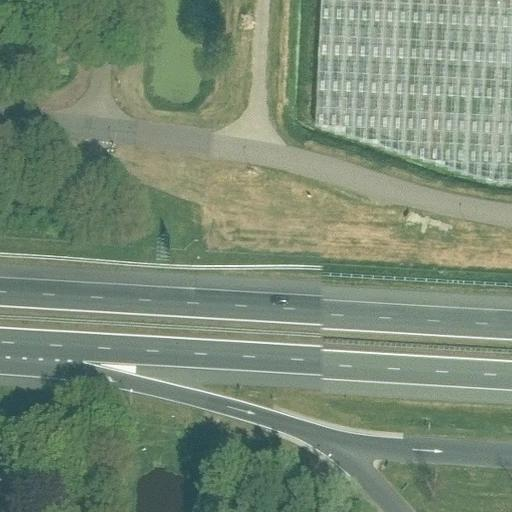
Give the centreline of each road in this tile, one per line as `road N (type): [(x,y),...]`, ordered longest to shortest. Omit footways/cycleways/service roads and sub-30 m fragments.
road 1 (motorway): [(511,319),(0,290)]
road 2 (motorway): [(82,350),(511,383)]
road 3 (unclassified): [(511,214),(484,213),(254,143)]
road 4 (motorway): [(82,350),(328,447)]
road 5 (unclassified): [(254,143),(101,131)]
road 6 (unclassified): [(263,0),(254,143)]
road 7 (unclassified): [(101,131),(104,0)]
